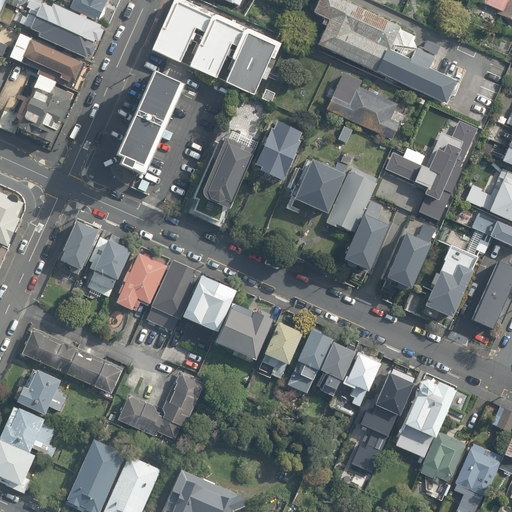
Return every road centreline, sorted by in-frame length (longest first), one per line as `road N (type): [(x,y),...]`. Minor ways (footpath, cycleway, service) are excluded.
road 1 (residential): [(64,185),(497,379)]
road 2 (residential): [(146,0),(64,185)]
road 3 (residential): [(64,185),(0,326)]
